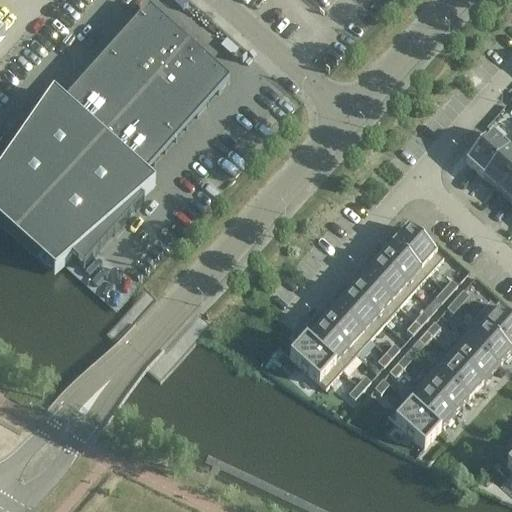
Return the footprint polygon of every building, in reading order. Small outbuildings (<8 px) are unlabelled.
[(0,213),(22,233),(61,267),(52,274),(54,276),(71,262),(83,272),(88,266),(93,261),(144,204),(141,200),(155,188),(153,186),(148,191),(141,182),(145,178),(229,83),(148,11),(64,105),(60,110),(51,103),(55,98),(53,96),(42,112),(38,109),(0,151),(0,213)] [(481,179),(507,151),(490,136),(464,165),(481,179)] [(497,194),(511,177),(511,155),(507,151),(481,179),(497,194)] [(511,207),(511,177),(497,194),(511,207)] [(407,231),(392,247),(428,280),(443,263),(407,231)] [(428,280),(392,247),(377,263),(414,296),(428,280)] [(414,296),(377,263),(363,279),(399,312),(414,296)] [(399,312),(363,279),(348,296),(385,328),(399,312)] [(451,284),(443,293),(449,299),(457,290),(451,284)] [(441,308),(449,299),(443,293),(435,302),(441,308)] [(469,300),(463,295),(455,304),(461,309),(469,300)] [(385,328),(348,296),(334,312),(370,344),(385,328)] [(453,318),(461,309),(455,304),(446,313),(453,318)] [(370,344),(334,312),(320,328),(356,360),(370,344)] [(511,355),(511,324),(498,312),(483,328),(476,322),(474,324),(511,356),(511,355)] [(422,316),(414,325),(421,331),(429,322),(422,316)] [(511,356),(474,324),(461,339),(498,371),(511,356)] [(412,340),(421,331),(414,325),(406,335),(412,340)] [(440,332),(434,327),(426,336),(432,341),(440,332)] [(356,360),(320,328),(305,344),(342,376),(356,360)] [(424,350),(432,341),(426,336),(418,345),(424,350)] [(498,371),(461,339),(447,355),(483,387),(498,371)] [(342,376),(305,344),(289,361),(326,394),(342,376)] [(393,349),(385,357),(392,363),(400,354),(393,349)] [(483,387),(447,355),(432,371),(469,403),(483,387)] [(383,372),(392,363),(385,357),(377,367),(383,372)] [(411,364),(405,359),(397,368),(403,373),(411,364)] [(395,383),(403,373),(397,368),(389,377),(395,383)] [(469,403),(432,371),(418,387),(455,419),(469,403)] [(365,381),(356,390),(363,395),(371,386),(365,381)] [(389,389),(382,384),(374,393),(380,399),(389,389)] [(455,419),(418,387),(403,403),(440,435),(455,419)] [(354,404),(363,395),(356,390),(348,399),(354,404)] [(440,435),(403,403),(388,421),(408,439),(424,453),(428,448),(440,435)]
